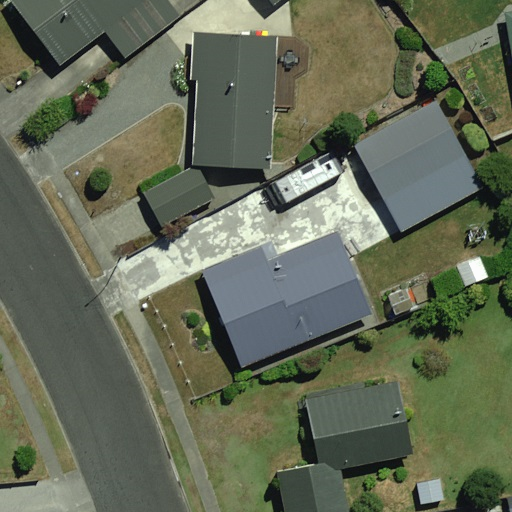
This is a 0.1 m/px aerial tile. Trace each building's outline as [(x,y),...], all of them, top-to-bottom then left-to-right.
[(6,0),(48,57),(124,0),(6,0)] [(511,0),(497,0),(511,101),(511,0)] [(181,34),(173,164),(258,170),(266,39),(181,34)] [(421,89),(328,139),(377,231),(470,181),(421,89)] [(311,225),(181,273),(216,366),(346,317),(311,225)] [(295,457),(251,464),(258,511),(342,511),(334,455),(393,446),(384,380),(286,394),(295,457)] [(511,511),(511,491),(480,498),(482,511),(511,511)]
